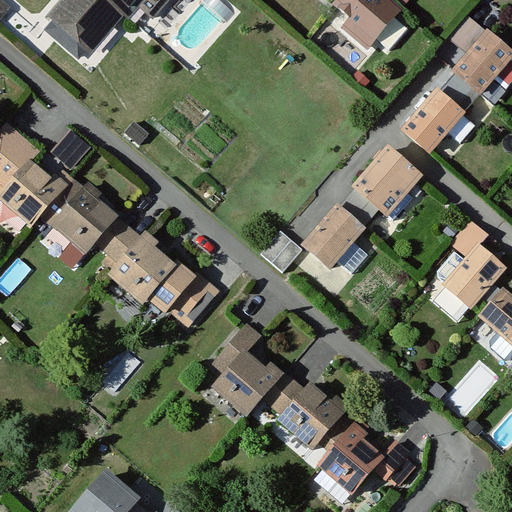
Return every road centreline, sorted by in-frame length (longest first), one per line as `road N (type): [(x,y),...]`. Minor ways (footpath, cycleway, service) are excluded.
road 1 (residential): [(0,44),(468,448),(412,511)]
road 2 (residential): [(385,132),(511,240)]
